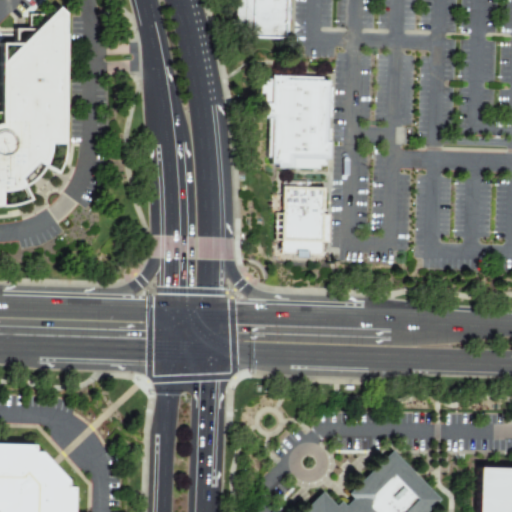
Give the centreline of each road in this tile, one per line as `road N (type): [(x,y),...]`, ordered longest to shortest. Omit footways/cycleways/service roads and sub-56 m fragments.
road 1 (primary): [(0,358),(511,368)]
road 2 (primary): [(511,314),(218,302)]
road 3 (secondary): [(220,219),(211,98),(190,0)]
road 4 (primary): [(157,138),(154,237),(145,269),(125,286),(70,297)]
road 5 (primary): [(163,300),(0,295)]
road 6 (secondary): [(157,138),(163,300)]
road 7 (secondary): [(161,364),(155,511)]
road 8 (secondary): [(211,511),(215,366)]
road 9 (secondary): [(132,0),(157,138)]
road 10 (primary): [(302,305),(244,282),(220,219)]
